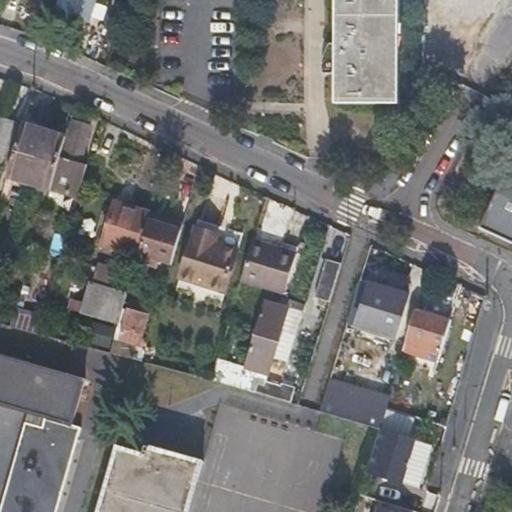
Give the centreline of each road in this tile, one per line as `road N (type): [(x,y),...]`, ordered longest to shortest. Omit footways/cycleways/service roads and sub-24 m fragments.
road 1 (residential): [(402,235),(194,137)]
road 2 (residential): [(402,235),(511,34)]
road 3 (residential): [(194,137),(0,54)]
road 4 (residential): [(462,511),(511,346)]
road 5 (residential): [(194,137),(196,0)]
road 6 (residential): [(511,293),(497,276),(402,235)]
